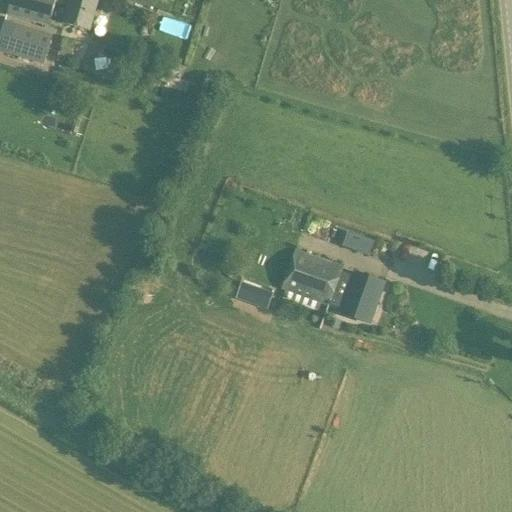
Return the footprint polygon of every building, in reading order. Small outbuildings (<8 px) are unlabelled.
[(88,32),(97,0),(10,0),(6,15),(49,27),(56,4),(69,8),(64,25),(88,32)] [(51,34),(15,24),(3,20),(0,30),(0,52),(5,54),(44,65),(51,34)] [(60,47),(55,65),(68,69),(74,50),(60,47)] [(184,101),(190,81),(172,75),(166,96),(184,101)] [(343,269),(294,251),(281,290),(283,291),(330,307),(331,306),(343,310),(342,315),(370,325),(384,285),(355,275),(354,278),(341,274),(343,269)] [(272,295),(243,285),(238,299),(267,309),(272,295)]
